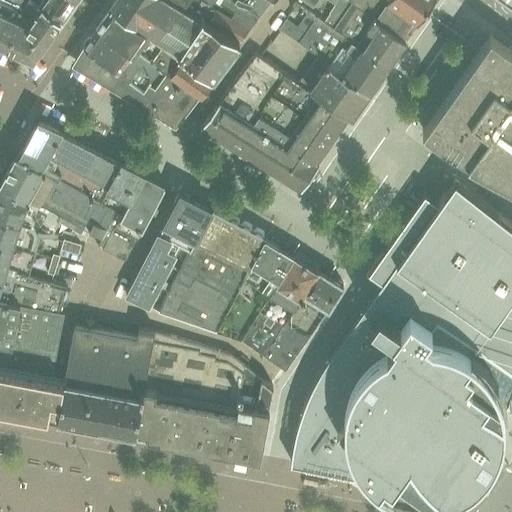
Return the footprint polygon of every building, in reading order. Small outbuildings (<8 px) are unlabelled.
[(22,10),(3,1),(0,0),(0,42),(5,45),(22,10)] [(61,20),(36,1),(34,0),(26,0),(22,10),(5,45),(34,59),(44,43),(61,20)] [(34,0),(36,1),(61,20),(74,1),(74,0),(34,0)] [(238,40),(173,1),(171,0),(114,0),(114,1),(108,8),(148,31),(209,76),(238,40)] [(171,0),(173,1),(238,40),(238,39),(247,28),(216,9),(209,7),(213,1),(214,0),(215,0),(217,1),(234,12),(240,3),(235,1),(233,0),(171,0)] [(234,12),(217,1),(215,0),(214,0),(213,1),(209,7),(216,9),(247,28),(258,14),(240,3),(234,12)] [(233,0),(235,1),(240,3),(258,14),(269,0),(233,0)] [(388,65),(406,39),(352,1),(350,0),(302,0),(304,1),(314,6),(318,1),(318,0),(331,0),(333,1),(336,4),(325,20),(388,65)] [(432,1),(432,0),(350,0),(352,1),(406,39),(407,37),(406,36),(416,23),(417,23),(420,18),(422,14),(422,15),(432,1)] [(198,90),(209,76),(148,31),(108,8),(96,26),(133,53),(136,48),(160,64),(198,90)] [(388,65),(325,20),(308,8),(297,24),(285,17),(278,28),(318,54),(369,90),(371,89),(370,89),(380,75),(381,75),(388,65)] [(143,87),(160,64),(136,48),(133,53),(96,26),(83,44),(84,44),(118,68),(117,69),(143,87)] [(511,47),(491,33),(423,129),(437,138),(447,145),(455,150),(469,159),(470,159),(487,169),(496,174),(507,179),(511,181),(511,47)] [(198,90),(160,64),(143,87),(117,69),(118,68),(84,44),(83,44),(82,44),(71,60),(173,122),(175,120),(181,112),(198,90)] [(349,115),(299,81),(260,53),(255,50),(198,123),(301,187),(318,163),(316,161),(349,115)] [(370,91),(369,90),(318,54),(299,81),(349,115),(351,117),(352,117),(352,116),(362,101),(363,101),(370,91)] [(111,222),(115,224),(103,247),(126,259),(166,183),(36,115),(16,152),(118,208),(111,222)] [(103,237),(111,222),(118,208),(16,152),(0,181),(63,216),(76,223),(84,227),(85,226),(103,237)] [(292,454),(291,461),(372,477),(378,482),(386,487),(395,491),(404,494),(413,496),(423,496),(432,496),(437,495),(442,495),(447,493),(452,492),(452,491),(450,490),(459,483),(467,475),(475,466),(482,457),(488,448),(493,438),(498,427),(502,417),(504,418),(504,410),(503,402),(507,403),(511,387),(511,221),(455,177),(438,201),(425,191),(380,254),(369,270),(383,279),(328,357),(325,361),(321,368),(315,378),(313,383),(310,389),(306,399),(304,404),(302,409),(299,418),(298,424),(296,430),(294,439),(293,448),(292,454)] [(63,216),(0,181),(0,215),(54,232),(63,216)] [(159,309),(212,207),(180,190),(164,222),(165,222),(160,232),(159,232),(127,293),(159,309)] [(216,329),(265,235),(212,207),(159,309),(216,329)] [(54,232),(0,215),(0,264),(29,274),(41,233),(52,236),(52,237),(56,238),(58,233),(54,232)] [(84,227),(76,223),(72,229),(81,234),(85,227),(84,227)] [(268,236),(265,235),(216,329),(242,338),(294,252),(268,236)] [(64,238),(61,248),(62,248),(67,250),(70,240),(65,239),(64,238)] [(70,240),(67,250),(73,252),(76,242),(70,240)] [(76,242),(73,252),(79,253),(82,244),(76,242)] [(301,257),(296,254),(294,252),(242,338),(264,354),(318,267),(302,257),(301,257)] [(51,262),(57,264),(60,255),(54,253),(51,262)] [(54,274),(57,264),(51,262),(48,272),(54,274)] [(0,299),(60,311),(67,285),(53,281),(29,274),(0,264),(0,299)] [(343,284),(344,283),(343,282),(342,283),(327,274),(328,273),(318,267),(264,354),(284,368),(286,369),(287,368),(286,368),(297,353),(298,352),(297,352),(303,344),(304,343),(310,335),(311,334),(316,326),(317,326),(317,325),(323,316),(324,315),(330,307),(331,306),(330,306),(338,292),(343,284)] [(60,311),(0,299),(0,366),(46,375),(47,369),(53,371),(65,312),(60,311)] [(136,431),(155,329),(139,326),(138,333),(75,322),(64,379),(57,416),(136,431)] [(229,449),(246,362),(233,352),(155,329),(136,431),(229,449)] [(270,406),(274,385),(246,362),(229,449),(260,455),(267,420),(261,419),(262,415),(268,417),(268,415),(269,406),(270,406)] [(0,405),(57,416),(64,379),(46,375),(0,366),(0,405)]
